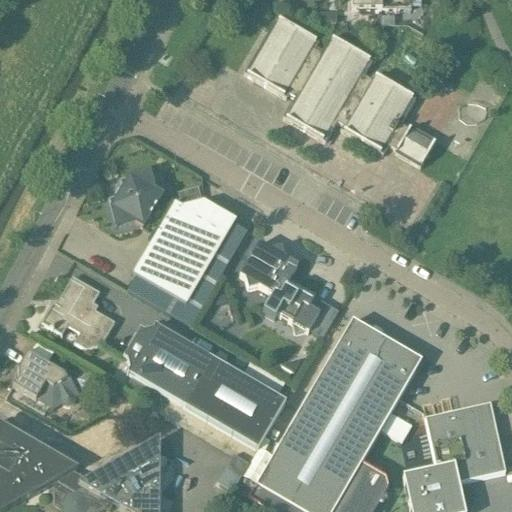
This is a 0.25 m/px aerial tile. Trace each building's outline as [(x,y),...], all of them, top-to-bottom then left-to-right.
[(350,0),(350,13),(410,13),(410,0),(350,0)] [(316,15),(302,15),(302,23),(315,24),(316,15)] [(336,25),(336,15),(320,15),(320,25),(336,25)] [(247,19),(238,33),(258,45),(267,31),(247,19)] [(380,19),(380,29),(394,29),(393,19),(380,19)] [(243,77),(285,102),(288,97),(294,101),(282,121),(325,146),(336,125),(342,129),(340,134),(382,158),(387,149),(395,153),(394,156),(420,171),(435,144),(410,129),(408,132),(400,127),(415,102),(372,78),(370,82),(364,79),(372,65),(329,40),(321,54),(315,50),(318,46),(275,21),(243,77)] [(118,199),(109,202),(116,230),(134,225),(142,229),(160,199),(152,194),(147,176),(120,183),(122,193),(118,199)] [(174,207),(132,278),(173,303),(170,309),(179,315),(183,308),(184,309),(234,223),(202,205),(181,211),(174,207)] [(257,290),(264,294),(284,261),(283,261),(280,250),(270,253),(258,246),(239,279),(244,283),(247,293),(257,290)] [(284,261),(264,294),(272,299),(262,316),(274,323),(276,318),(291,327),(294,337),(304,335),(307,337),(325,306),(299,292),(299,293),(292,289),(293,288),(288,285),(297,269),(284,261)] [(52,306),(40,327),(49,332),(52,335),(53,334),(61,339),(67,330),(79,337),(73,346),(85,353),(100,349),(114,325),(95,314),(97,309),(93,307),(99,296),(72,280),(59,302),(63,304),(60,310),(52,306)] [(213,300),(215,308),(227,305),(224,297),(213,300)] [(351,324),(255,490),(292,511),(334,511),(420,364),(351,324)] [(139,333),(122,362),(126,364),(128,373),(126,377),(186,412),(214,363),(154,328),(152,332),(143,335),(139,333)] [(13,386),(12,389),(35,403),(36,401),(49,409),(48,410),(52,413),(56,410),(55,408),(61,405),(62,407),(65,408),(69,409),(72,407),(74,403),(74,400),(74,398),(76,396),(77,398),(78,398),(68,380),(66,382),(63,377),(27,356),(17,373),(17,384),(13,387),(13,386)] [(293,377),(301,362),(279,368),(293,377)] [(76,382),(81,391),(95,383),(90,374),(76,382)] [(100,409),(111,416),(120,422),(133,400),(113,389),(100,409)] [(435,472),(402,480),(408,511),(463,511),(457,486),(505,476),(489,407),(424,422),(435,472)] [(77,472),(78,471),(0,426),(0,511),(7,511),(36,496),(61,511),(63,510),(64,511),(63,511),(100,511),(104,510),(107,511),(110,511),(113,508),(119,511),(158,511),(159,441),(158,441),(86,482),(73,474),(77,472)] [(216,485),(232,495),(248,466),(232,458),(216,485)]
